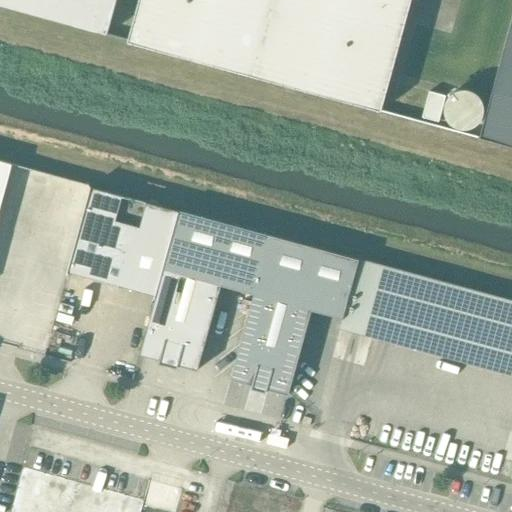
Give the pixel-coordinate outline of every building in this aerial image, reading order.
[(0,0),(0,5),(108,35),(109,33),(117,6),(118,0),(0,0)] [(139,0),(127,42),(381,111),(411,0),(139,0)] [(511,11),(478,138),(511,147),(511,11)] [(429,92),(422,118),(438,122),(446,96),(429,92)] [(0,208),(11,166),(0,162),(0,208)] [(177,213),(89,189),(65,276),(66,276),(67,273),(102,283),(102,286),(101,285),(101,287),(117,291),(117,290),(118,287),(153,297),(152,299),(153,300),(177,213)] [(254,294),(270,236),(181,212),(141,356),(160,360),(159,364),(178,369),(179,365),(198,370),(221,286),(254,294)] [(254,294),(230,380),(251,385),(251,391),(267,393),(270,390),(290,397),(312,311),(343,320),(359,260),(270,236),(254,294)] [(511,302),(359,260),(343,320),(339,335),(511,381),(511,302)] [(27,470),(15,511),(105,511),(110,493),(27,470)]
